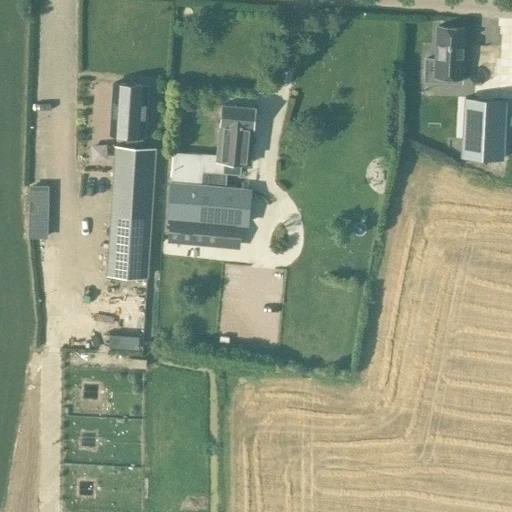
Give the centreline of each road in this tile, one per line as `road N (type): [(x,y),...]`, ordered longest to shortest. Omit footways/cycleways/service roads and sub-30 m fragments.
road 1 (track): [(57,0),(48,511)]
road 2 (unclassified): [(511,8),(391,0)]
